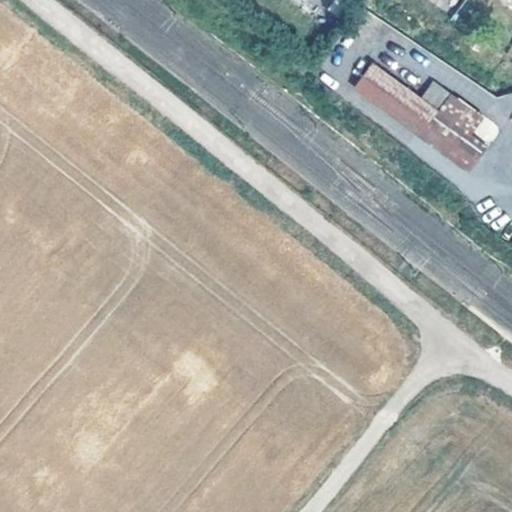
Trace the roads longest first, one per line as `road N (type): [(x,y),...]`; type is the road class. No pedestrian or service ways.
road 1 (track): [(511,380),(41,0)]
road 2 (track): [(302,511),(452,338)]
